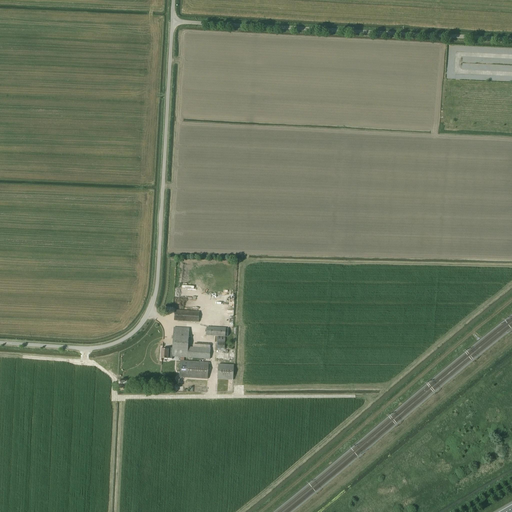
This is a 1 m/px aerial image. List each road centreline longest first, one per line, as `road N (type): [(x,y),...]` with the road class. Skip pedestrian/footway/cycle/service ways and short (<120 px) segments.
road 1 (unclassified): [(0,342),(101,347),(132,333),(150,308),(172,21)]
road 2 (unclassified): [(172,21),(511,39)]
road 3 (track): [(511,302),(261,511)]
